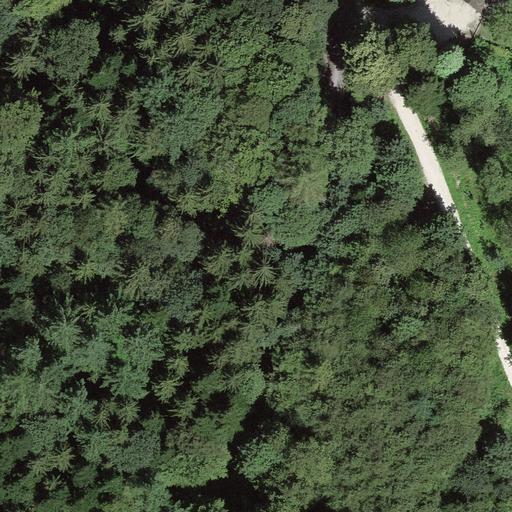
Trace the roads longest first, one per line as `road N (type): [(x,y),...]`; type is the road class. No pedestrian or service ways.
road 1 (unclassified): [(203,511),(301,275),(340,82),(342,26),(334,0)]
road 2 (track): [(342,26),(393,89),(511,377)]
